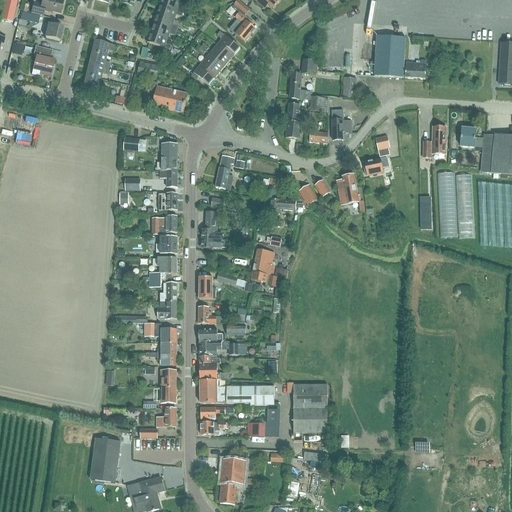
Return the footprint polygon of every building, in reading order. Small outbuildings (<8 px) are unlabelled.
[(5,0),(0,21),(12,24),(17,0),(5,0)] [(42,0),(41,5),(34,3),(31,14),(43,16),(44,11),(60,14),(64,0),(61,0),(42,0)] [(175,0),(161,0),(160,6),(183,13),(185,9),(179,7),(181,2),(175,0)] [(254,0),(264,8),(268,4),(273,9),(281,1),(279,0),(254,0)] [(233,8),(239,13),(235,18),(238,20),(229,30),(245,43),(256,30),(249,24),(251,22),(245,17),(250,11),(238,1),(233,8)] [(183,13),(160,6),(157,15),(174,21),(176,16),(182,17),(183,13)] [(40,17),(30,15),(28,23),(38,25),(40,17)] [(173,26),(174,21),(157,15),(154,24),(177,32),(178,28),(173,26)] [(49,24),(45,38),(60,42),(63,28),(49,24)] [(177,32),(154,24),(151,33),(168,39),(170,34),(175,36),(177,32)] [(166,45),(168,39),(151,33),(147,43),(165,49),(170,51),(172,46),(166,45)] [(225,37),(217,46),(232,59),(240,49),(225,37)] [(406,40),(377,38),(376,63),(372,63),(371,69),(375,69),(375,78),(404,79),(406,40)] [(96,42),(93,54),(107,57),(109,52),(113,53),(115,46),(96,42)] [(21,57),(24,46),(17,44),(14,55),(21,57)] [(511,45),(501,44),(499,85),(511,86),(511,45)] [(232,59),(217,46),(210,55),(225,68),(232,59)] [(36,57),(32,70),(40,72),(39,75),(51,78),(55,61),(48,59),(50,50),(36,47),(33,56),(36,57)] [(148,50),(143,48),(141,58),(152,60),(153,55),(147,54),(148,50)] [(106,63),(107,57),(93,54),(90,65),(109,70),(111,64),(106,63)] [(225,68),(210,55),(202,64),(217,77),(225,68)] [(179,70),(186,61),(182,59),(175,67),(179,70)] [(313,75),(314,63),(303,62),(302,74),(313,75)] [(159,67),(141,63),(138,76),(156,80),(159,67)] [(406,65),(405,80),(425,81),(426,66),(420,65),(420,63),(417,63),(416,65),(406,65)] [(217,77),(202,64),(194,74),(209,87),(217,77)] [(108,76),(109,70),(90,65),(87,77),(102,80),(103,75),(108,76)] [(292,75),(290,100),(310,102),(311,93),(301,92),(302,76),(292,75)] [(100,86),(102,80),(87,77),(84,89),(103,94),(105,87),(100,86)] [(344,79),(343,99),(355,100),(357,80),(344,79)] [(153,105),(169,109),(169,111),(184,115),(188,95),(157,88),(153,105)] [(117,97),(115,103),(124,106),(126,99),(117,97)] [(321,113),(322,100),(312,98),(311,112),(321,113)] [(290,105),(286,140),(301,142),(302,125),(304,125),(305,113),(300,113),(300,107),(290,105)] [(344,112),(333,112),(333,122),(334,142),(344,142),(343,135),(352,135),(351,124),(345,124),(344,112)] [(320,128),(312,127),(310,144),(328,146),(328,135),(319,134),(320,128)] [(433,128),(433,144),(431,144),(431,143),(424,143),(424,159),(433,159),(433,155),(446,155),(446,128),(433,128)] [(475,148),(484,149),(482,174),(511,176),(511,138),(485,136),(485,140),(476,139),(477,131),(463,130),(461,148),(475,149),(475,148)] [(379,153),(391,150),(388,138),(376,141),(379,153)] [(139,153),(140,141),(125,139),(124,151),(139,153)] [(178,172),(178,146),(162,146),(162,172),(161,172),(161,173),(165,173),(165,172),(178,172)] [(223,158),(216,189),(227,191),(230,192),(233,178),(230,177),(232,166),(234,167),(235,160),(223,158)] [(389,168),(387,160),(364,165),(366,176),(367,176),(368,177),(384,174),(383,169),(389,168)] [(178,189),(178,172),(165,172),(165,173),(161,173),(161,180),(167,180),(167,189),(178,189)] [(457,175),(438,176),(441,240),(460,239),(457,175)] [(343,182),(337,183),(339,195),(341,207),(360,204),(358,193),(355,177),(343,179),(343,182)] [(474,177),(458,177),(461,241),(477,241),(474,177)] [(126,181),(126,192),(140,192),(140,181),(126,181)] [(315,186),(322,198),(329,193),(322,182),(315,186)] [(309,207),(318,201),(310,187),(300,193),(309,207)] [(128,195),(120,195),(120,205),(128,205),(128,195)] [(159,196),(159,212),(178,212),(178,196),(159,196)] [(223,210),(224,202),(213,200),(211,208),(223,210)] [(280,202),(271,201),(271,216),(280,216),(280,211),(296,212),(296,208),(296,204),(296,203),(280,202)] [(323,206),(317,212),(322,217),(328,211),(323,206)] [(431,206),(421,206),(421,226),(432,226),(431,206)] [(203,231),(202,249),(213,250),(213,249),(221,249),(222,235),(217,234),(218,220),(218,214),(207,213),(206,231),(203,231)] [(153,220),(153,228),(152,237),(168,237),(168,235),(178,235),(178,219),(164,218),(164,220),(160,220),(153,220)] [(177,239),(161,239),(161,255),(177,255),(177,239)] [(257,251),(255,264),(253,272),(257,273),(257,275),(265,277),(270,278),(271,274),(274,274),(274,271),(276,271),(277,268),(274,268),(275,264),(273,264),(275,255),(257,251)] [(160,275),(149,274),(149,282),(161,282),(167,282),(167,276),(177,276),(177,260),(158,260),(158,269),(160,269),(160,275)] [(277,269),(276,277),(286,279),(288,271),(277,269)] [(277,279),(270,278),(265,277),(257,275),(257,273),(253,272),(251,282),(267,285),(266,288),(275,289),(277,279)] [(217,281),(235,287),(237,280),(219,275),(217,281)] [(213,279),(200,279),(200,301),(216,301),(216,290),(213,290),(213,279)] [(166,290),(164,290),(164,295),(160,295),(160,303),(177,304),(177,285),(166,285),(166,290)] [(177,321),(177,304),(160,303),(160,310),(158,310),(158,321),(177,321)] [(210,309),(200,309),(200,325),(218,325),(218,318),(213,318),(213,313),(210,313),(210,309)] [(156,326),(144,325),(144,337),(156,337),(156,326)] [(245,337),(245,328),(227,327),(227,337),(245,337)] [(161,339),(161,344),(177,344),(177,331),(156,331),(156,339),(161,339)] [(200,332),(200,344),(231,344),(224,344),(224,336),(219,336),(219,331),(200,332)] [(177,345),(177,344),(161,344),(161,356),(176,356),(177,345)] [(231,346),(231,344),(200,344),(201,356),(219,356),(219,351),(231,350),(231,358),(241,357),(240,346),(231,346)] [(176,369),(176,356),(161,356),(161,369),(176,369)] [(201,383),(217,383),(217,382),(231,382),(231,375),(218,375),(218,367),(211,368),(211,366),(221,366),(221,360),(211,361),(211,358),(201,358),(201,383)] [(160,372),(160,389),(176,389),(176,372),(160,372)] [(266,389),(217,389),(217,383),(201,384),(201,406),(219,405),(251,405),(251,407),(269,407),(269,406),(281,406),(281,404),(276,405),(275,392),(266,392),(266,389)] [(329,433),(328,385),(294,386),(295,441),(303,441),(303,433),(329,433)] [(176,405),(176,389),(160,389),(160,405),(176,405)] [(165,409),(165,419),(157,419),(157,428),(176,428),(176,410),(165,409)] [(214,410),(201,410),(201,421),(214,421),(214,416),(225,416),(234,415),(234,409),(225,409),(214,410)] [(214,436),(214,432),(220,432),(220,430),(228,429),(228,423),(214,424),(214,423),(201,423),(202,436),(214,436)] [(280,431),(280,424),(268,423),(266,423),(266,431),(280,431)] [(266,438),(266,425),(249,424),(249,438),(266,438)] [(157,439),(157,431),(141,431),(141,439),(157,439)] [(115,484),(121,444),(96,440),(90,480),(115,484)] [(430,443),(417,442),(417,452),(429,452),(430,443)] [(328,457),(304,454),(304,461),(328,464),(328,457)] [(245,464),(223,461),(219,504),(235,505),(237,485),(243,485),(245,464)] [(160,478),(127,487),(133,511),(152,511),(158,510),(155,500),(158,500),(157,494),(164,492),(160,478)]
